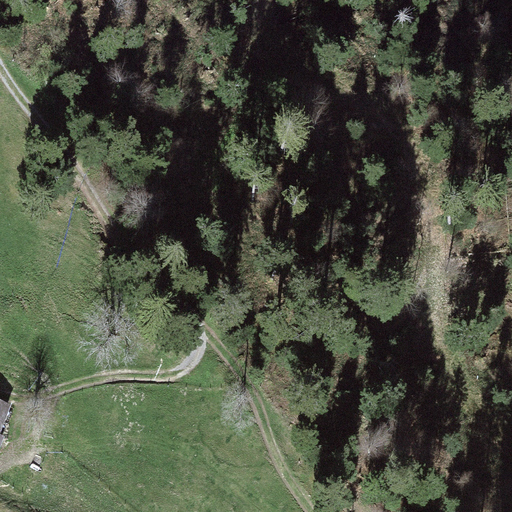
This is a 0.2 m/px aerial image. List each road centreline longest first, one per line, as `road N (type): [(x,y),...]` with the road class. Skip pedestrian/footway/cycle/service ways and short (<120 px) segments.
road 1 (track): [(125,511),(27,434),(21,411),(89,379),(182,370),(200,338),(116,235),(0,67)]
road 2 (track): [(311,511),(242,375),(222,349),(200,338)]
